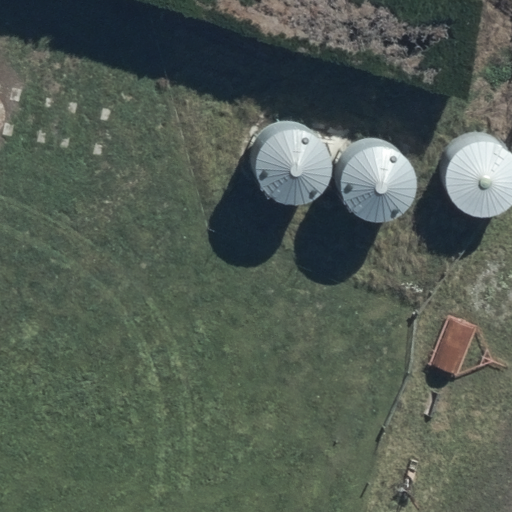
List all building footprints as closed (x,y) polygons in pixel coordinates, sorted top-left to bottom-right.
[(2,104),(1,107),(0,109),(0,110),(0,122),(1,124),(1,126),(2,128),(4,130),(5,132),(6,134),(8,135),(10,137),(11,138),(14,139),(16,140),(18,141),(20,142),(22,142),(24,142),(27,142),(29,142),(31,141),(33,141),(35,140),(37,139),(39,138),(41,137),(43,135),(44,134),(46,132),(47,130),(48,128),(49,126),(50,124),(51,122),(51,119),(51,117),(51,115),(51,113),(50,110),(50,108),(49,106),(48,104),(47,102),(46,100),(44,99),(43,97),(41,95),(39,94),(37,93),(35,92),(33,91),(31,91),(28,91),(26,90),(24,90),(22,91),(19,91),(17,92),(15,92),(13,93),(11,94),(9,96),(8,97),(6,99),(4,101),(3,102),(2,104)] [(57,118),(57,120),(56,122),(56,124),(55,127),(55,129),(55,131),(56,133),(56,136),(57,138),(58,140),(59,142),(60,144),(62,146),(63,147),(65,149),(67,150),(69,151),(71,152),(73,153),(75,154),(77,154),(80,155),(82,155),(84,154),(87,154),(89,153),(91,153),(93,152),(95,151),(97,149),(99,148),(100,146),(102,145),(103,143),(105,141),(105,139),(106,137),(107,135),(107,132),(108,130),(108,128),(108,125),(107,123),(107,121),(106,119),(105,117),(104,115),(103,113),(101,111),(100,109),(98,108),(96,106),(94,105),(92,104),(90,103),(88,103),(85,102),(83,102),(81,102),(79,102),(76,103),(74,103),(72,104),(70,105),(68,106),(66,107),(64,109),(62,110),(61,112),(60,114),(58,116),(57,118)] [(280,112),(276,112),(273,113),(269,113),(266,114),(263,116),(259,117),(256,119),(254,121),(251,124),(249,126),(246,129),(244,132),(243,135),(241,138),(240,141),(240,145),(239,148),(239,152),(239,155),(239,159),(240,162),(241,166),(242,169),(244,172),(246,175),(248,178),(250,180),(253,183),(255,185),(258,187),(261,189),(265,190),(268,191),(271,192),(275,192),(278,193),(282,192),(285,192),(289,191),(292,190),(295,189),(298,187),(301,186),(304,184),(307,181),(309,179),(311,176),(313,173),(315,170),(316,167),(317,163),(318,160),(319,157),(319,153),(319,150),(318,146),(318,143),(317,139),(316,136),(314,133),(312,130),(310,127),(308,125),(305,122),(302,120),(300,118),(296,116),(293,115),(290,114),(286,113),(283,112),(280,112)] [(435,159),(434,162),(434,166),(434,169),(434,173),(434,176),(435,179),(436,182),(438,186),(439,189),(441,192),(443,194),(446,197),(448,199),(451,201),(454,203),(457,204),(460,205),(464,206),(467,207),(470,207),(474,207),(477,207),(481,207),(484,206),(487,205),(490,203),(493,201),(496,200),(499,197),(501,195),(503,192),(505,190),(507,187),(509,184),(510,180),(511,177),(511,174),(511,170),(511,167),(511,164),(511,160),(510,157),(509,154),(508,151),(506,147),(504,145),(502,142),(500,140),(497,137),(494,135),(491,134),(488,132),(485,131),(482,130),(478,129),(475,129),(472,129),(468,129),(465,130),(461,131),(458,132),(455,133),(452,135),(449,137),(447,139),(444,141),(442,144),(440,146),(438,149),(437,153),(436,156),(435,159)] [(330,151),(328,154),(327,157),(326,160),(325,163),(325,167),(325,170),(325,173),(325,177),(326,180),(327,183),(328,186),(330,189),(332,192),(334,195),(336,197),(339,199),(341,201),(344,203),(347,205),(350,206),(353,207),(357,208),(360,208),(363,208),(366,208),(370,208),(373,207),(376,206),(379,205),(382,203),(385,201),(388,199),(390,197),(393,195),(395,192),(396,189),(398,186),(399,183),(400,180),(401,177),(401,173),(401,170),(401,167),(401,163),(400,160),(399,157),(398,154),(396,151),(394,148),(393,145),(390,143),(388,141),(385,139),(382,137),(379,135),(376,134),(373,133),(370,132),(366,132),(363,132),(360,132),(357,132),(353,133),(350,134),(347,135),(344,137),(341,139),(339,141),(336,143),(334,145),(332,148),(330,151)]
